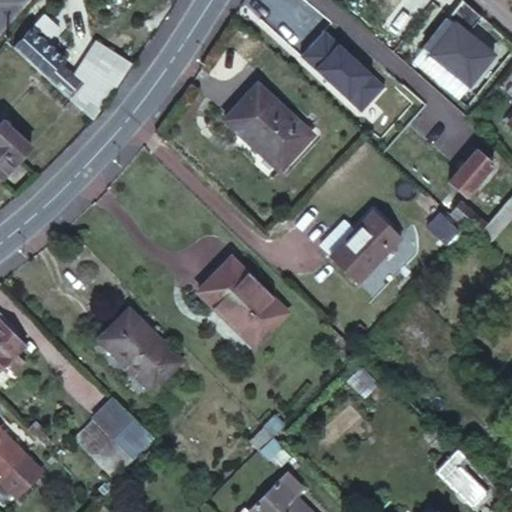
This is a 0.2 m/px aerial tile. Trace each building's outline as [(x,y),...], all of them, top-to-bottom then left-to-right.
[(482,16),(463,0),(458,0),(420,44),(467,86),(493,56),(467,33),(482,16)] [(31,28),(13,48),(45,76),(58,63),(63,56),(31,28)] [(324,31),(301,56),(360,110),(383,85),(324,31)] [(97,38),(70,73),(82,83),(69,98),(79,107),(88,114),(94,119),(118,84),(124,76),(131,64),(97,38)] [(70,73),(58,63),(45,76),(67,95),(69,98),(82,83),(70,73)] [(253,80),(218,120),(233,133),(239,127),(281,165),(311,132),(253,80)] [(69,98),(67,95),(61,102),(72,113),(79,107),(69,98)] [(0,118),(0,172),(27,143),(0,118)] [(470,144),(440,178),(460,193),(489,162),(470,144)] [(511,182),(479,220),(469,230),(481,240),(511,205),(511,182)] [(436,199),(466,227),(469,230),(479,220),(446,188),(436,199)] [(370,206),(327,250),(357,279),(399,234),(370,206)] [(286,307),(230,255),(197,291),(253,343),(286,307)] [(178,360),(130,312),(100,342),(148,390),(178,360)] [(0,370),(5,374),(18,361),(12,355),(22,346),(0,324),(0,370)] [(359,368),(347,382),(363,396),(376,382),(359,368)] [(110,402),(90,421),(109,441),(129,422),(110,402)] [(275,414),(262,428),(270,435),(283,422),(275,414)] [(35,422),(25,431),(43,448),(52,438),(35,422)] [(262,428),(248,441),(255,450),(270,435),(262,428)] [(0,433),(0,466),(17,451),(0,433)] [(280,451),(271,443),(258,455),(267,464),(269,462),(280,451)] [(465,456),(452,444),(430,468),(468,507),(480,493),(455,467),(465,456)] [(280,451),(269,462),(278,471),(289,461),(280,451)] [(115,463),(125,475),(136,464),(126,453),(115,463)] [(99,480),(86,491),(97,502),(109,490),(99,480)] [(296,511),(282,498),(268,511),(296,511)]
